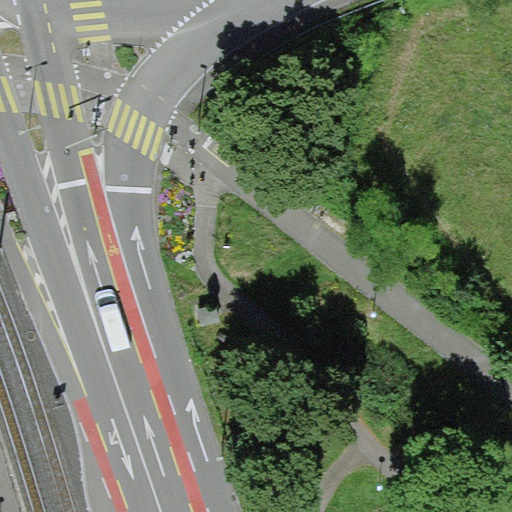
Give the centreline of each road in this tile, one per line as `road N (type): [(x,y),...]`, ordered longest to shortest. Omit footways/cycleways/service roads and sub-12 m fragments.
road 1 (secondary): [(110,303),(126,182),(155,92),(212,32),(260,0)]
road 2 (secondary): [(0,102),(73,316),(122,404)]
road 3 (secondary): [(110,303),(32,0)]
road 4 (secondary): [(34,0),(147,15),(255,0)]
